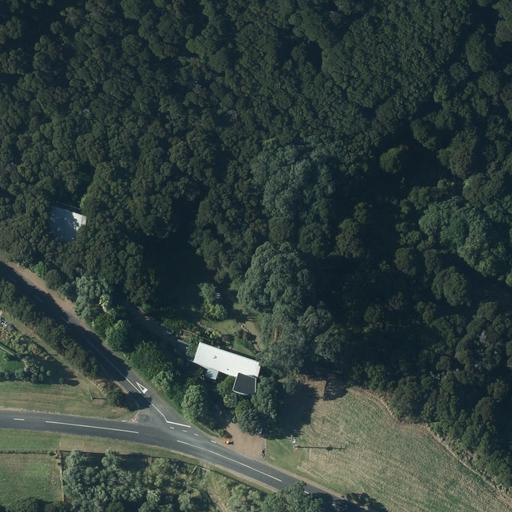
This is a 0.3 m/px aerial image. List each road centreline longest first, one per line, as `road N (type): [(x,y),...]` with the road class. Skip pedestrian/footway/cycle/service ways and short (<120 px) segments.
road 1 (unclassified): [(178,439),(66,318),(0,269)]
road 2 (unclassified): [(355,511),(178,439)]
road 3 (unclassified): [(178,439),(0,415)]
